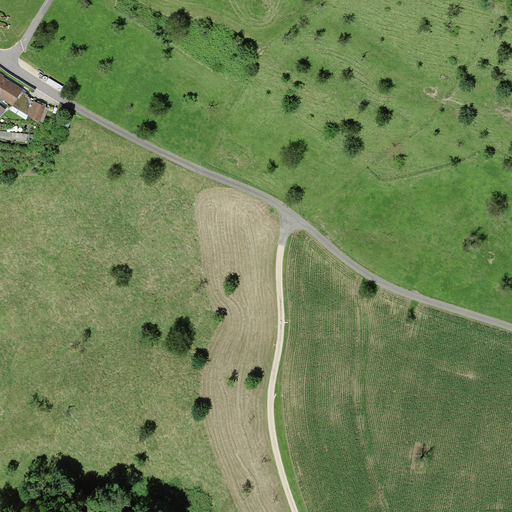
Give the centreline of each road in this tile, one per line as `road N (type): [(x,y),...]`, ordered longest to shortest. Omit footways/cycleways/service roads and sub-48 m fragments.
road 1 (unclassified): [(0,55),(131,139),(260,194),(381,283),(511,328)]
road 2 (track): [(288,213),(271,398),(294,511)]
